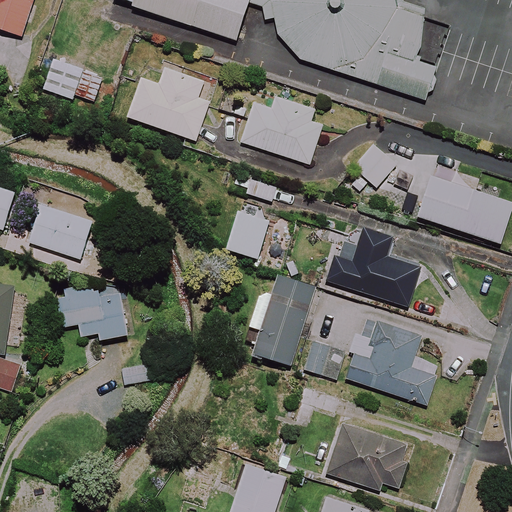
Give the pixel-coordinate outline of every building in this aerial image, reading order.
[(0,0),(0,29),(21,37),(33,0),(0,0)] [(120,0),(135,5),(133,9),(239,43),(252,0),(120,0)] [(426,10),(405,4),(404,0),(252,0),(252,3),(264,7),(264,13),(266,21),(275,19),(279,35),(302,61),(427,102),(438,68),(422,62),(422,58),(418,57),(422,49),(426,10)] [(81,71),(54,60),(43,90),(70,100),(73,94),(94,102),(103,79),(81,71)] [(203,82),(165,69),(159,86),(141,80),(128,119),(196,142),(209,103),(197,99),(203,82)] [(314,111),(276,99),(272,111),(254,105),(242,144),(310,165),(322,127),(310,123),(314,111)] [(126,164),(83,145),(70,175),(113,194),(126,164)] [(396,166),(373,146),(354,168),(376,188),(396,166)] [(499,192),(434,169),(419,211),(491,236),(499,212),(493,209),(499,192)] [(239,171),(235,185),(248,189),(246,195),(272,203),(278,183),(239,171)] [(0,188),(0,230),(4,231),(16,194),(0,188)] [(93,223),(42,206),(30,244),(81,261),(93,223)] [(269,223),(239,214),(228,252),(258,261),(269,223)] [(327,283),(408,308),(420,270),(387,259),(393,242),(363,233),(354,263),(335,257),(327,283)] [(316,287),(279,276),(255,356),(291,367),(316,287)] [(0,357),(4,358),(18,291),(0,287),(0,357)] [(101,297),(100,287),(57,290),(60,327),(80,326),(81,337),(100,335),(100,340),(128,338),(124,295),(101,297)] [(421,338),(369,321),(350,382),(427,406),(436,378),(411,370),(421,338)] [(337,386),(348,355),(314,342),(302,374),(337,386)] [(149,348),(121,351),(122,364),(151,360),(149,348)] [(20,367),(0,361),(0,387),(13,391),(20,367)] [(157,406),(149,365),(122,370),(130,411),(157,406)] [(345,401),(304,387),(293,420),(308,425),(313,410),(339,419),(345,401)] [(408,444),(342,423),(325,474),(380,492),(382,484),(399,489),(407,464),(402,462),(408,444)] [(231,511),(274,511),(286,478),(247,465),(231,511)] [(370,511),(327,498),(322,511),(370,511)]
